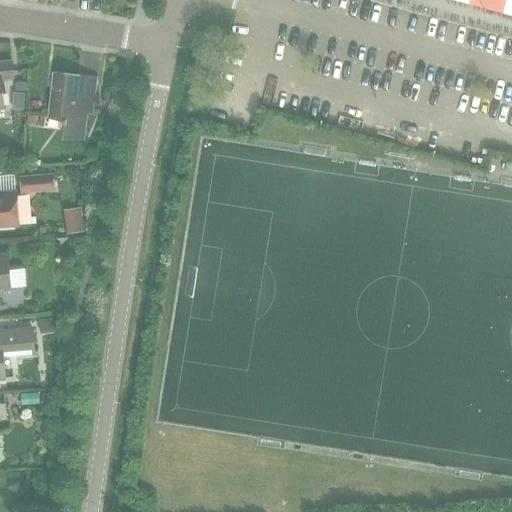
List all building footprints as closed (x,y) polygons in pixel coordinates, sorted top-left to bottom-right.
[(511,0),(475,0),(511,10),(511,0)] [(2,77),(14,76),(13,58),(0,59),(0,106),(4,106),(2,77)] [(55,71),(50,115),(64,117),(63,121),(65,121),(64,135),(84,138),(88,111),(93,111),(97,76),(55,71)] [(14,91),(13,107),(25,108),(25,92),(14,91)] [(27,113),(26,124),(36,125),(36,114),(27,113)] [(23,190),(54,188),(53,173),(22,176),(23,190)] [(0,225),(20,224),(17,190),(0,191),(0,225)] [(82,219),(65,221),(66,232),(83,230),(82,219)] [(0,288),(11,288),(9,254),(0,254),(0,288)] [(52,316),(39,317),(41,332),(53,331),(52,316)] [(0,377),(5,377),(3,355),(34,352),(32,327),(0,329),(0,377)]
